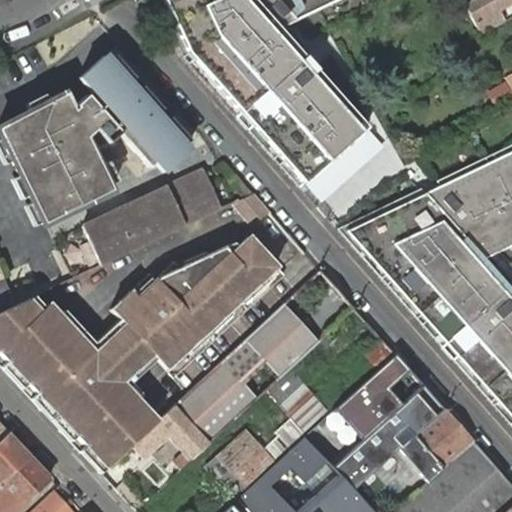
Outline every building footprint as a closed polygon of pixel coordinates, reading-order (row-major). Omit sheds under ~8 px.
[(139,0),(136,0),(130,6),(144,20),(151,12),(139,0)] [(338,0),(152,0),(182,61),(297,189),(303,185),(366,128),(278,29),(338,0)] [(511,0),(470,0),(463,4),(481,34),(503,22),(496,10),(511,1),(511,0)] [(64,95),(0,126),(0,138),(1,140),(11,162),(18,176),(27,196),(29,201),(39,222),(40,224),(110,191),(85,139),(94,130),(107,144),(117,134),(149,168),(154,164),(162,172),(186,151),(181,144),(158,120),(153,114),(134,93),(125,84),(106,63),(101,57),(78,79),(92,94),(88,98),(86,96),(74,107),(83,117),(77,122),(64,95)] [(113,57),(106,63),(125,84),(132,78),(113,57)] [(141,88),(134,93),(153,114),(160,108),(141,88)] [(165,114),(158,120),(181,144),(187,139),(165,114)] [(383,147),(366,128),(303,185),(320,204),(383,147)] [(0,158),(3,165),(11,162),(1,140),(0,139),(0,158)] [(511,246),(511,148),(510,145),(335,230),(511,428),(511,293),(483,261),(511,246)] [(81,227),(99,266),(222,207),(204,169),(110,214),(109,213),(81,227)] [(19,200),(27,196),(18,176),(10,179),(19,200)] [(253,195),(232,205),(250,226),(267,213),(253,195)] [(31,225),(39,222),(29,201),(22,205),(31,225)] [(64,310),(59,315),(138,400),(143,396),(131,383),(156,360),(172,377),(283,274),(248,236),(236,247),(252,263),(152,355),(119,319),(94,342),(64,310)] [(252,263),(236,247),(233,243),(180,268),(174,261),(154,279),(149,274),(109,310),(119,319),(152,355),(252,263)] [(287,370),(353,310),(318,271),(195,386),(174,406),(209,443),(266,390),(287,370)] [(0,311),(14,305),(0,273),(0,311)] [(0,311),(0,355),(6,362),(27,384),(35,394),(45,404),(49,400),(70,422),(66,426),(76,437),(70,442),(80,452),(100,474),(128,448),(155,423),(157,421),(138,400),(59,315),(48,304),(45,308),(33,296),(14,305),(0,311)] [(378,368),(393,356),(380,340),(365,353),(378,368)] [(421,386),(393,356),(333,410),(361,440),(421,386)] [(1,367),(21,389),(27,384),(6,362),(1,367)] [(287,370),(266,390),(282,409),(304,436),(326,416),(287,370)] [(441,410),(421,386),(361,440),(331,468),(353,491),(397,451),(427,481),(441,468),(415,437),(441,410)] [(30,399),(70,442),(76,437),(66,426),(70,422),(49,400),(45,404),(35,394),(30,399)] [(209,443),(174,406),(157,421),(155,423),(128,448),(139,459),(166,434),(182,452),(173,460),(180,469),(190,460),(209,443)] [(204,467),(234,499),(274,463),(303,437),(304,436),(282,409),(267,422),(280,436),(263,452),(244,430),(204,467)] [(0,482),(28,456),(7,434),(0,440),(0,482)] [(368,511),(302,440),(238,499),(250,511),(368,511)] [(504,511),(511,505),(511,489),(505,481),(472,442),(441,468),(427,481),(391,511),(504,511)] [(48,478),(28,456),(0,482),(0,511),(11,511),(18,507),(48,478)] [(62,492),(56,485),(50,491),(51,493),(31,511),(54,511),(63,505),(56,498),(62,492)]
